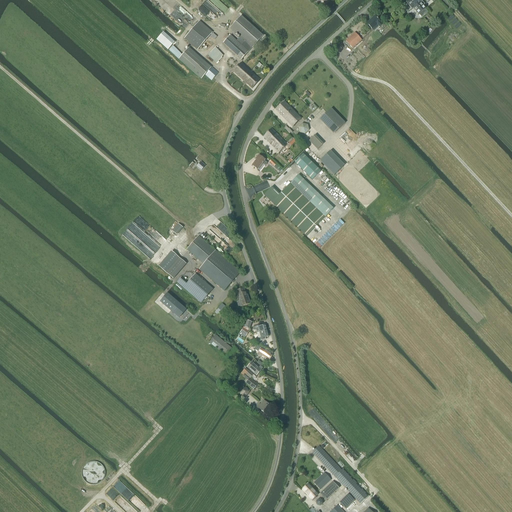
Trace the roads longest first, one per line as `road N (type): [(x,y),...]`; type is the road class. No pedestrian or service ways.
road 1 (unclassified): [(276,511),(296,455),(297,366),(244,199),(241,160),(286,82),(374,0)]
road 2 (unclassified): [(253,511),(275,467),(281,387),(269,325),(224,196),(221,158),(262,82),(346,0)]
road 3 (track): [(225,296),(180,250),(187,229),(0,66)]
road 4 (track): [(511,215),(393,89),(359,77),(324,45)]
road 5 (track): [(148,417),(160,428),(82,511)]
